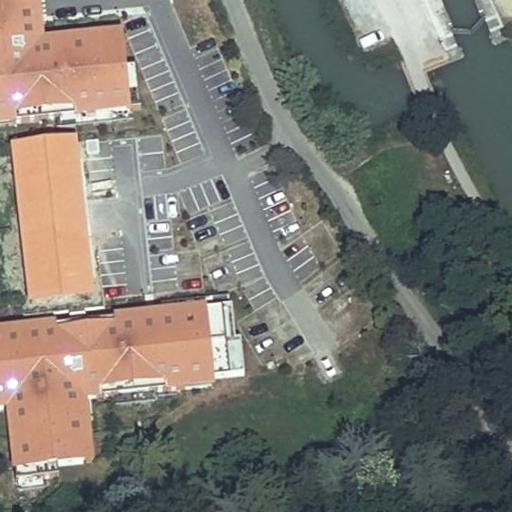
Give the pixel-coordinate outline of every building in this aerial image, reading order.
[(86,91),(90,126),(118,123),(114,88),(86,91)] [(13,148),(19,198),(79,191),(74,141),(13,148)] [(79,191),(19,198),(25,248),(85,241),(79,191)] [(85,241),(25,248),(28,278),(9,280),(12,307),(92,298),(85,241)] [(10,477),(96,469),(89,404),(219,392),(218,382),(243,380),(236,306),(0,328),(0,414),(4,414),(10,477)]
